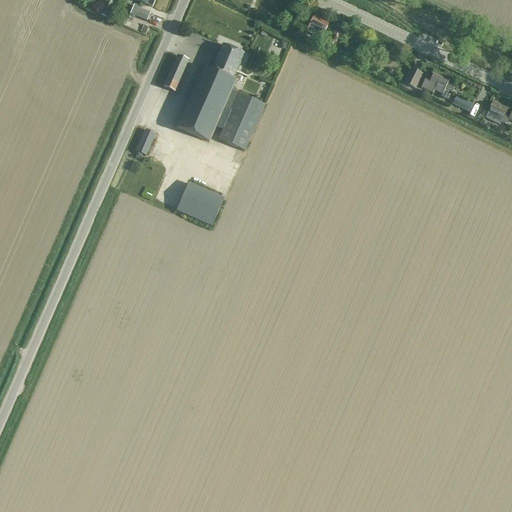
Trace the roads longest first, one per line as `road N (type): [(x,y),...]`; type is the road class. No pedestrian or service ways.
road 1 (unclassified): [(0,422),(184,0)]
road 2 (track): [(511,154),(292,48)]
road 3 (tertiary): [(326,0),(511,89)]
road 4 (track): [(385,0),(511,60)]
